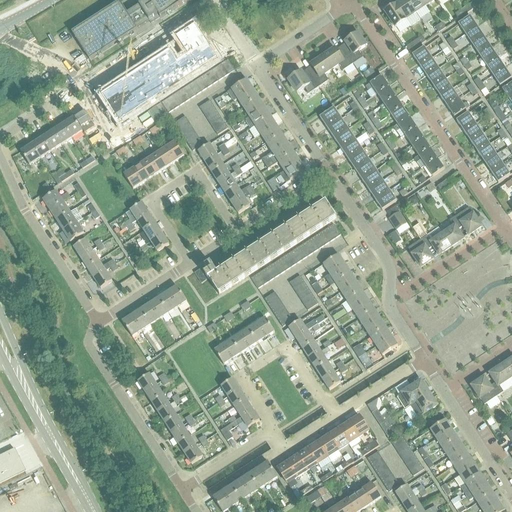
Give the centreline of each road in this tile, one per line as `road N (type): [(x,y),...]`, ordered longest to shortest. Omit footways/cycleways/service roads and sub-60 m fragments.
road 1 (residential): [(502,228),(351,2)]
road 2 (residential): [(0,141),(212,3)]
road 3 (residential): [(273,435),(241,379),(288,348),(336,420)]
road 4 (residential): [(236,233),(197,172),(150,201),(189,263)]
road 5 (residential): [(184,492),(88,342),(97,323)]
road 6 (residential): [(97,323),(26,211),(0,153)]
road 7 (residential): [(390,295),(388,263),(327,172)]
road 8 (residential): [(390,295),(502,228)]
road 9 (residential): [(327,172),(256,67)]
road 10 (residential): [(511,496),(443,390)]
road 11 (secondary): [(42,423),(0,308)]
